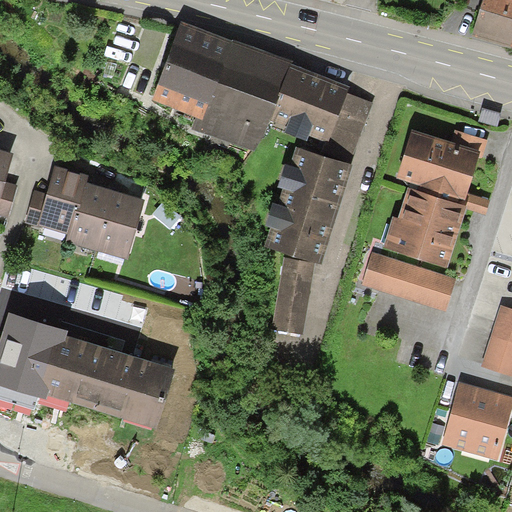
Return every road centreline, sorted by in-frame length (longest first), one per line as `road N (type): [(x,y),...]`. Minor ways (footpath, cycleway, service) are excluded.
road 1 (primary): [(194,0),(511,84)]
road 2 (residential): [(0,470),(126,511)]
